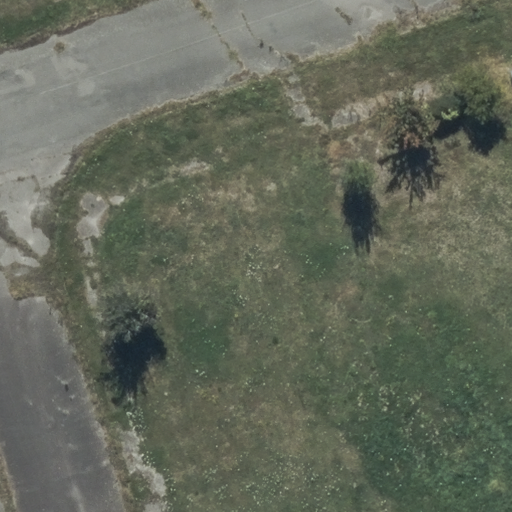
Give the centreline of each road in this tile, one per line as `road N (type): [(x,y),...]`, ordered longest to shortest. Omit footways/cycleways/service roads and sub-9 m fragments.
road 1 (track): [(0,100),(300,0)]
road 2 (track): [(0,281),(75,511)]
